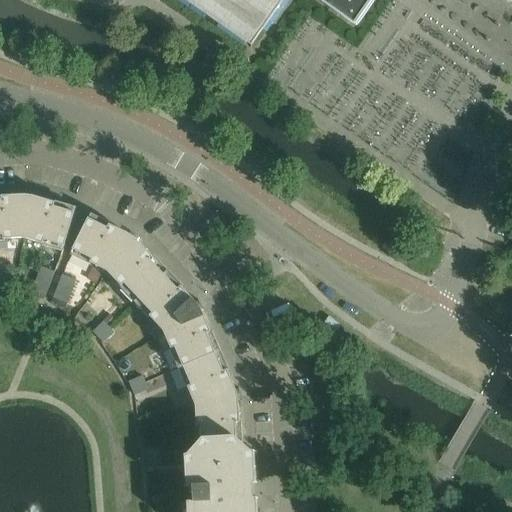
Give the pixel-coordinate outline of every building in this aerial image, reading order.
[(184,0),(252,47),(284,0),(318,0),(355,26),(372,0),(184,0)] [(3,202),(0,201),(0,237),(4,237),(5,241),(25,240),(30,198),(21,197),(2,198),(3,202)] [(30,198),(25,240),(44,245),(45,242),(65,248),(75,214),(55,208),(56,204),(38,199),(30,198)] [(89,220),(73,251),(93,260),(91,264),(108,273),(134,239),(127,234),(111,226),(110,226),(108,229),(89,220)] [(134,239),(108,273),(122,288),(125,285),(139,300),(165,276),(151,261),(154,258),(141,244),(134,239)] [(42,268),(39,275),(53,280),(55,274),(42,268)] [(95,270),(89,280),(97,284),(102,274),(95,270)] [(39,275),(37,281),(50,287),(53,280),(39,275)] [(63,276),(60,283),(74,289),(76,282),(63,276)] [(165,276),(139,300),(153,315),(150,318),(164,332),(199,309),(194,301),(182,288),(179,290),(165,276)] [(37,281),(34,288),(48,293),(50,287),(37,281)] [(60,283),(58,290),(71,295),(74,289),(60,283)] [(48,293),(34,288),(31,295),(45,300),(48,293)] [(58,290),(55,296),(68,301),(71,295),(58,290)] [(68,301),(55,296),(52,303),(66,308),(68,301)] [(199,309),(164,332),(172,350),(175,349),(184,367),(216,353),(208,335),(212,333),(204,316),(199,309)] [(93,333),(98,338),(109,328),(104,323),(93,333)] [(109,328),(98,338),(103,343),(114,334),(109,328)] [(216,353),(184,367),(192,386),(188,388),(196,406),(237,396),(235,388),(228,371),(224,372),(216,353)] [(129,383),(132,390),(145,384),(143,377),(129,383)] [(145,384),(132,390),(135,396),(148,390),(145,384)] [(237,396),(196,406),(197,426),(201,426),(202,445),(196,445),(197,447),(188,456),(185,456),(188,511),(252,511),(249,453),(255,453),(255,452),(253,452),(252,452),(243,444),(243,443),(237,443),(236,424),(240,423),(239,405),(237,396)] [(147,452),(147,459),(161,458),(161,451),(147,452)]
